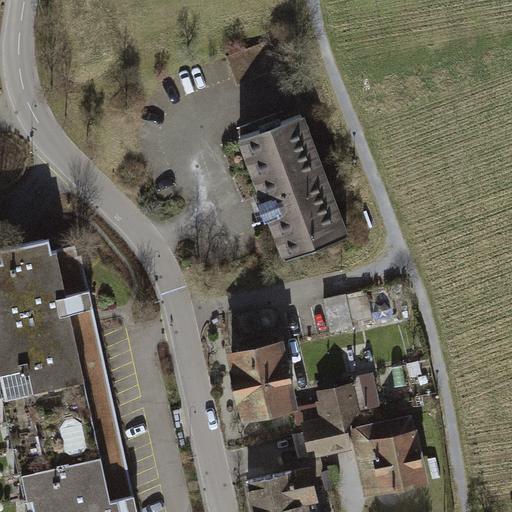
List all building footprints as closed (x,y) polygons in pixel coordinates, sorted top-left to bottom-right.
[(272,44),(230,59),(239,84),(281,69),(272,44)] [(355,234),(309,113),(244,138),(289,259),(355,234)] [(91,300),(79,245),(0,262),(0,376),(30,511),(139,511),(137,504),(117,414),(91,300)] [(371,292),(326,300),(332,334),(377,327),(371,292)] [(291,338),(230,352),(246,422),(307,408),(291,338)] [(377,345),(347,348),(350,372),(380,369),(377,345)] [(372,373),(349,378),(350,385),(322,391),(328,419),(346,415),(358,412),(358,409),(379,404),(372,373)] [(328,419),(304,424),(311,453),(352,445),(346,415),(328,419)] [(412,416),(354,428),(366,492),(425,481),(416,430),(415,431),(412,416)] [(325,511),(314,464),(247,480),(254,511),(325,511)]
